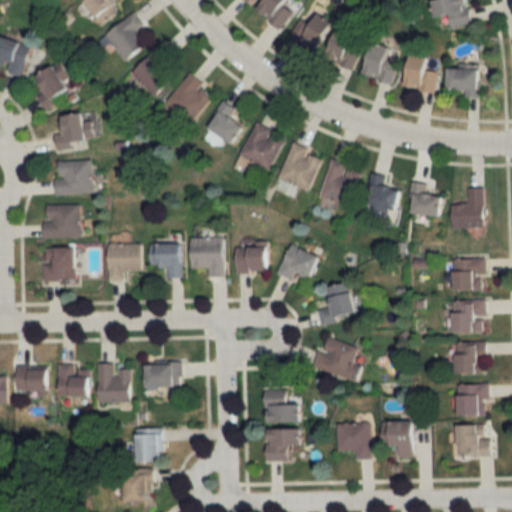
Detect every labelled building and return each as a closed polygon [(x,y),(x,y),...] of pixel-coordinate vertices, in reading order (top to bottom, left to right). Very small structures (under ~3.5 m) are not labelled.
[(89,0),(86,4),(108,24),(121,9),(112,1),(112,0),(89,0)] [(284,28),(303,1),(302,0),(268,0),(261,12),(284,28)] [(475,22),(470,0),(439,0),(436,1),(440,18),(451,16),(453,27),(475,22)] [(147,23),(135,11),(108,38),(130,61),(149,42),(138,32),(147,23)] [(314,24),(303,17),(292,36),(319,52),(337,23),(321,13),(314,24)] [(368,38),(343,26),(329,56),(354,68),(368,38)] [(0,61),(11,66),(9,70),(23,76),(35,48),(6,36),(0,49),(0,61)] [(394,84),(399,69),(389,66),(395,49),(378,42),(366,74),(394,84)] [(178,77),(165,64),(172,58),(161,46),(135,72),(158,97),(178,77)] [(431,70),(432,56),(414,54),(410,88),(437,91),(440,71),(431,70)] [(48,107),(76,91),(69,80),(73,79),(63,62),(40,76),(50,92),(42,96),(48,107)] [(483,96),(482,65),(451,66),(451,89),(467,89),(467,97),(483,96)] [(193,123),(218,95),(193,72),(168,101),(193,123)] [(235,143),(247,126),(233,116),(239,109),(226,100),(208,124),(235,143)] [(65,117),(69,131),(56,135),(60,148),(93,139),(85,112),(65,117)] [(273,169),(287,137),(257,123),(243,156),(273,169)] [(281,179),(311,190),(325,154),(294,143),(281,179)] [(94,159),(58,160),(58,193),(95,192),(94,159)] [(322,198),(355,207),(365,168),(333,160),(322,198)] [(371,208),(401,211),(403,188),(388,187),(389,175),(374,173),(371,208)] [(444,216),(446,195),(429,194),(429,182),(415,181),(413,214),(444,216)] [(456,226),(487,226),(487,187),(472,187),(472,203),(456,203),(456,226)] [(82,204),(46,204),(46,238),(82,238),(82,204)] [(195,237),(196,267),(211,267),(211,277),(227,276),(227,237),(195,237)] [(111,243),(111,280),(127,280),(127,271),(144,271),(144,243),(111,243)] [(185,277),(185,243),(153,243),(153,266),(169,266),(169,277),(185,277)] [(311,285),(324,257),(294,243),(281,272),(311,285)] [(46,281),(79,281),(79,247),(46,247),(46,281)] [(239,274),(272,274),(272,247),(239,247),(239,274)] [(456,290),(484,290),(484,274),(487,274),(487,258),(456,258),(456,290)] [(332,307),(321,310),(324,323),(361,316),(355,282),(328,288),(332,307)] [(456,300),(457,333),(488,332),(488,299),(456,300)] [(357,365),(361,346),(329,339),(326,353),(321,351),(316,370),(358,379),(361,366),(357,365)] [(459,374),(490,374),(490,342),(459,342),(459,374)] [(116,364),(101,364),(101,404),(133,404),(133,370),(116,370),(116,364)] [(78,365),(61,365),(61,397),(94,397),(94,369),(78,369),(78,365)] [(150,365),(150,390),(184,390),(184,365),(150,365)] [(51,392),(51,368),(20,368),(20,392),(51,392)] [(10,377),(0,376),(0,404),(10,405),(10,377)] [(491,385),(461,385),(461,416),(491,416),(491,385)] [(305,423),(304,405),(293,405),(293,391),(269,391),(270,423),(305,423)] [(385,422),(385,448),(399,448),(399,459),(418,459),(418,422),(385,422)] [(341,451),(359,451),(359,459),(374,459),(374,423),(341,423),(341,451)] [(493,425),(461,426),(461,456),(493,456),(493,425)] [(141,463),(165,463),(165,429),(141,429),(141,463)] [(270,460),(293,460),(293,447),(305,447),(305,430),(270,430),(270,460)] [(129,469),(129,503),(155,503),(155,469),(129,469)]
